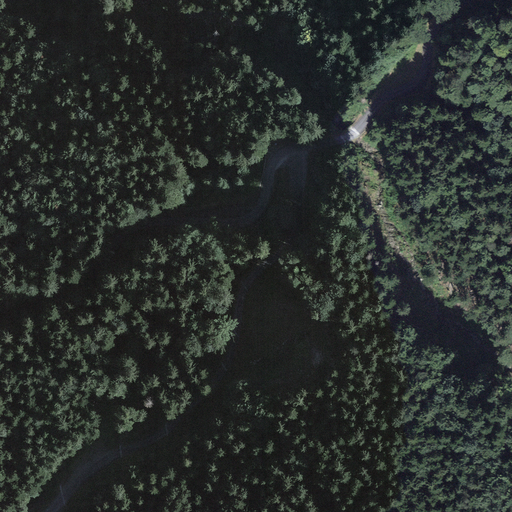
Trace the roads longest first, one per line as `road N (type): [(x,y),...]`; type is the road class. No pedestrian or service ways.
road 1 (track): [(49,511),(94,466),(166,431),(215,381),(248,278),(292,244),(299,164),(293,151)]
road 2 (track): [(293,151),(363,128),(450,11),(467,0)]
